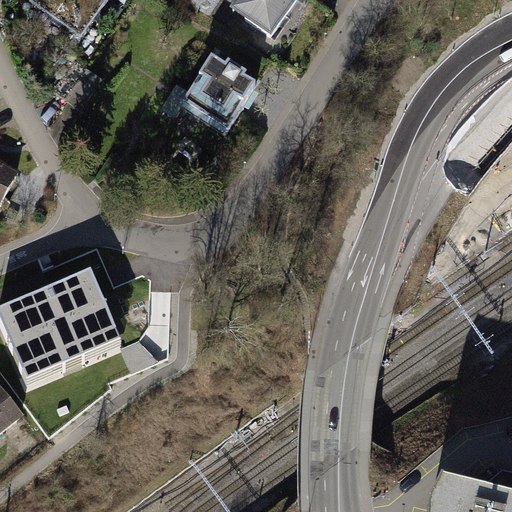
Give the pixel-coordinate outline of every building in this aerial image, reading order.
[(32,0),(30,3),(82,40),(110,0),(32,0)] [(297,4),(291,0),(240,0),(229,16),(268,44),(297,4)] [(183,109),(225,133),(251,90),(209,65),(183,109)] [(62,98),(83,113),(105,81),(85,67),(62,98)] [(0,173),(0,224),(21,184),(0,173)] [(0,315),(0,325),(27,388),(120,350),(89,278),(0,315)] [(0,448),(24,430),(0,397),(0,448)] [(511,511),(511,505),(442,488),(430,506),(429,511),(511,511)]
